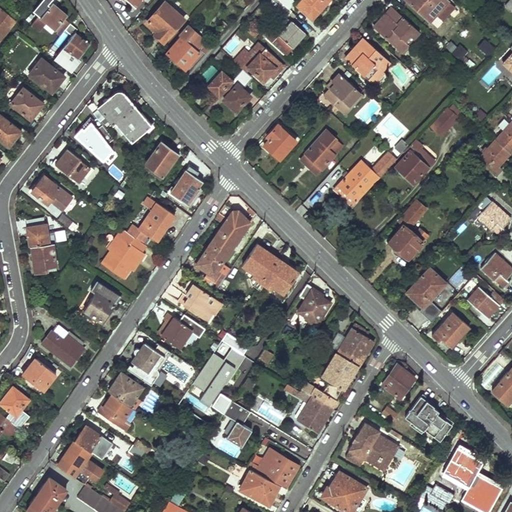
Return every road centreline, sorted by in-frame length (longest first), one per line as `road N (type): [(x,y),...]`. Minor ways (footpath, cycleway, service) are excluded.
road 1 (residential): [(0,511),(234,172)]
road 2 (secondary): [(234,172),(399,334)]
road 3 (residential): [(221,159),(368,0)]
road 4 (residential): [(286,511),(399,334)]
road 5 (residential): [(0,204),(8,183),(119,47)]
road 6 (residential): [(0,365),(22,331),(1,217)]
road 7 (secondary): [(119,47),(221,159)]
